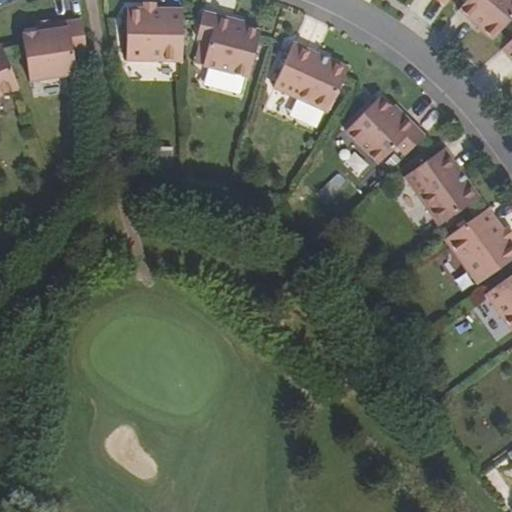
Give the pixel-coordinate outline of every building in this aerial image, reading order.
[(511,17),(511,0),(466,0),(457,11),(492,41),(511,17)] [(127,9),(126,61),(182,62),(183,10),(155,9),(144,9),(127,9)] [(233,17),(204,11),(199,38),(212,40),(207,65),(252,74),(262,27),(233,21),(233,17)] [(81,19),(51,24),(50,25),(51,31),(38,33),(22,35),(29,82),(75,75),(72,55),(87,53),(81,19)] [(51,31),(50,25),(51,24),(51,21),(36,24),(38,33),(51,31)] [(350,63),(295,38),(275,82),(330,108),(350,63)] [(511,39),(501,49),(511,61),(511,39)] [(0,95),(20,87),(0,40),(0,95)] [(406,155),(424,137),(404,116),(401,119),(379,97),(345,131),(378,164),(396,146),(406,155)] [(445,148),(406,176),(441,225),(480,196),(445,148)] [(511,259),(511,240),(488,208),(446,238),(479,284),(511,259)] [(511,274),(486,294),(511,328),(511,274)]
